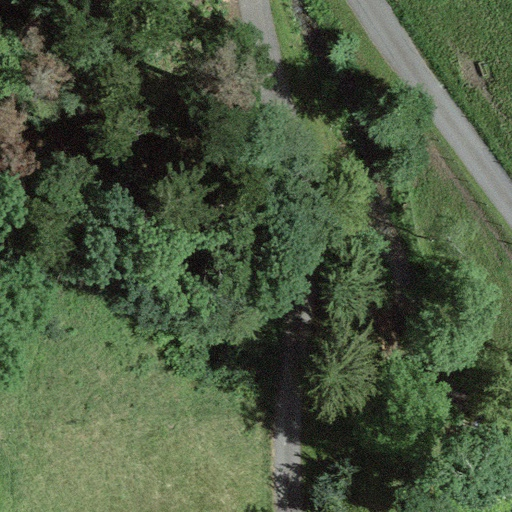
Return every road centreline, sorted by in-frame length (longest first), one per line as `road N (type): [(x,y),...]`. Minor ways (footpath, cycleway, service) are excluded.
road 1 (residential): [(247,0),(295,114),(303,226),(285,511)]
road 2 (unclassified): [(511,205),(367,0)]
